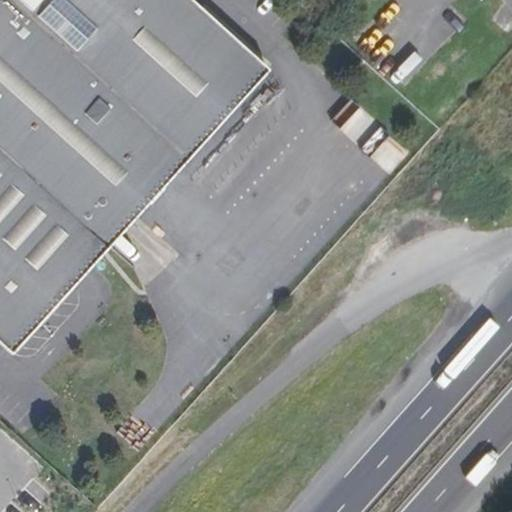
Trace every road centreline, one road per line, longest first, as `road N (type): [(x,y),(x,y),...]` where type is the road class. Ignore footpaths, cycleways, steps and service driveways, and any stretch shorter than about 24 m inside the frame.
road 1 (motorway): [(511,314),(335,511)]
road 2 (motorway): [(428,511),(511,418)]
